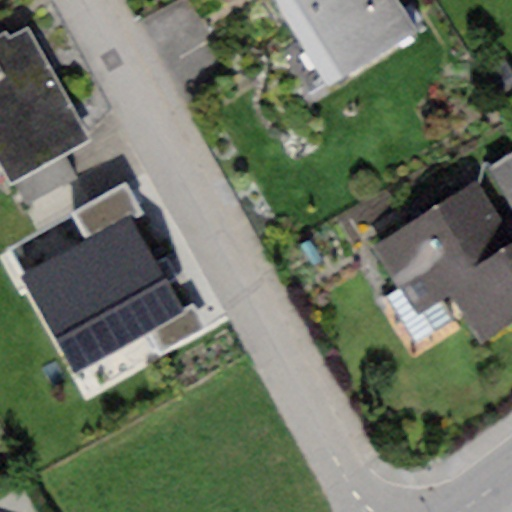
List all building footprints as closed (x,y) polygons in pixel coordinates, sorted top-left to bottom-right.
[(399,0),(281,0),(332,83),(418,31),(399,0)] [(0,162),(10,181),(63,152),(89,138),(29,28),(9,39),(5,33),(0,35),(0,162)] [(511,95),(511,71),(503,58),(482,73),(502,102),(511,95)] [(511,151),(488,167),(511,204),(511,151)] [(63,152),(10,181),(24,207),(77,178),(63,152)] [(70,212),(86,242),(132,218),(142,212),(126,182),(70,212)] [(475,184),(376,246),(417,311),(452,290),(483,340),(511,322),(511,239),(510,241),(475,184)] [(86,242),(25,275),(76,370),(147,333),(158,353),(204,329),(193,307),(183,312),(132,218),(86,242)]
